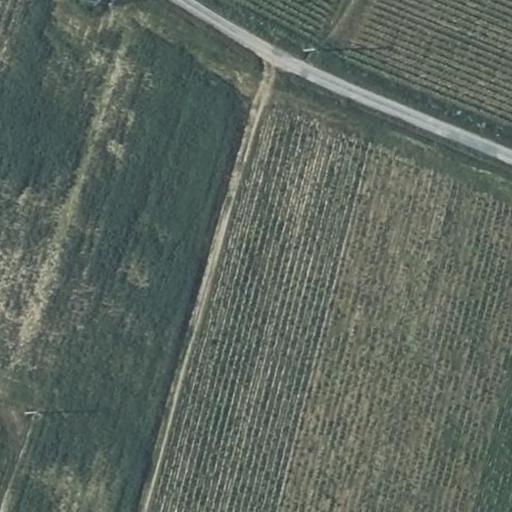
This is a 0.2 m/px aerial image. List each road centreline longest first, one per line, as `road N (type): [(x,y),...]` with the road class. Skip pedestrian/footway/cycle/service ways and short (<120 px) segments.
road 1 (track): [(279,60),(246,146),(140,511)]
road 2 (track): [(183,0),(279,60),(511,155)]
